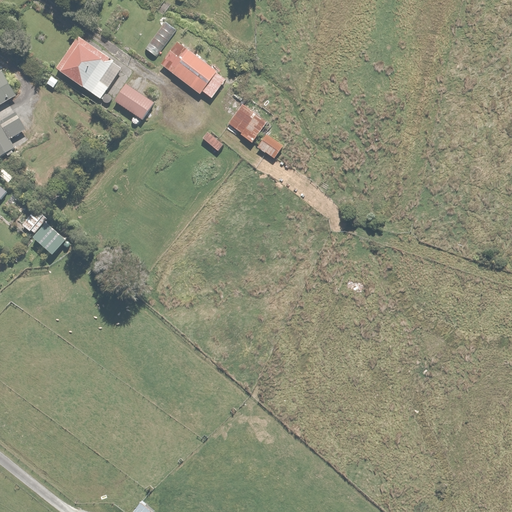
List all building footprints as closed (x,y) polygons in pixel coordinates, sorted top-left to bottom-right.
[(176,32),(164,22),(144,48),(156,57),(176,32)] [(78,34),(54,67),(99,100),(108,88),(100,81),(115,61),(78,34)] [(178,40),(159,64),(197,94),(199,91),(210,99),(227,79),(178,40)] [(0,101),(15,93),(1,69),(0,69),(0,101)] [(58,80),(50,75),(48,78),(44,75),(41,80),(52,88),(58,80)] [(127,85),(116,103),(143,121),(155,103),(127,85)] [(226,121),(251,142),(269,120),(243,100),(226,121)] [(14,110),(0,118),(0,153),(13,145),(9,138),(25,128),(14,110)] [(222,143),(206,131),(198,142),(214,154),(222,143)] [(266,132),(255,146),(273,160),(284,146),(266,132)] [(1,164),(0,164),(0,177),(7,184),(15,175),(1,164)] [(36,206),(21,224),(38,239),(53,221),(36,206)] [(141,500),(130,511),(151,511),(153,511),(141,500)]
